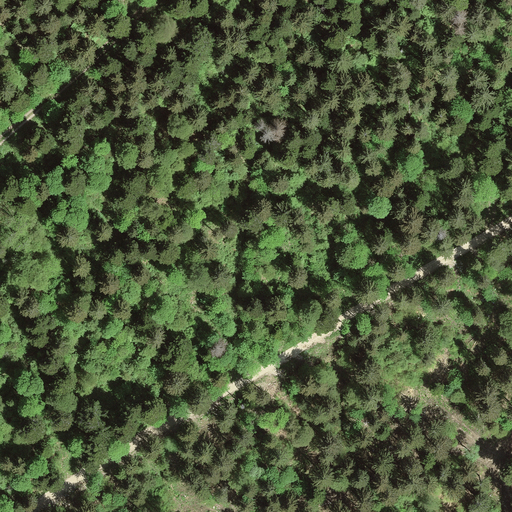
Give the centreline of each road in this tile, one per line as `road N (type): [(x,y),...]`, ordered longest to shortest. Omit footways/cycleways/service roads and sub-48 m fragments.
road 1 (track): [(27,511),(176,416),(511,223)]
road 2 (track): [(0,147),(154,0)]
road 3 (track): [(482,241),(511,89)]
